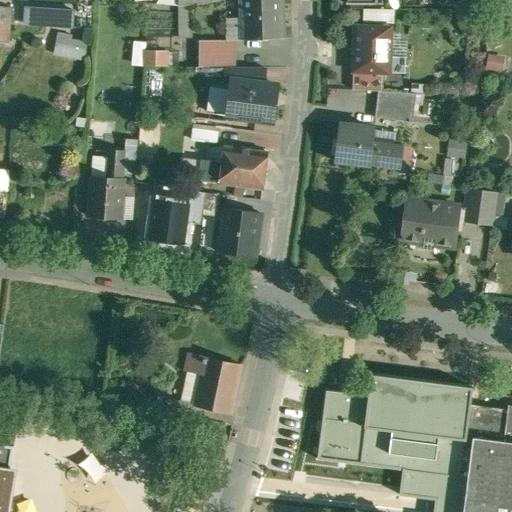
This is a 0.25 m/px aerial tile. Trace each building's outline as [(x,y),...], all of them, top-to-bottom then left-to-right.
[(283,0),(242,0),(243,19),(244,39),(284,39),(283,0)] [(12,6),(0,5),(0,23),(11,24),(12,6)] [(72,9),(31,7),(30,24),(71,27),(72,9)] [(229,41),(201,41),(201,66),(228,67),(237,66),(237,39),(244,39),(243,19),(229,20),(229,41)] [(0,23),(0,41),(9,42),(11,24),(0,23)] [(391,28),(356,26),(355,71),(383,72),(390,72),(391,28)] [(86,41),(58,36),(55,54),(82,59),(86,41)] [(168,50),(146,50),(146,67),(167,68),(168,50)] [(504,58),(489,55),(486,70),(501,73),(504,58)] [(237,66),(228,67),(228,84),(233,85),(234,79),(265,83),(265,67),(237,66)] [(383,72),(355,71),(354,90),(379,91),(382,91),(383,72)] [(265,83),(234,79),(233,85),(229,115),(273,121),(278,85),(265,83)] [(382,91),(379,91),(376,117),(410,122),(413,93),(382,91)] [(376,128),(341,124),(339,134),(335,134),(332,160),(371,165),(371,164),(401,168),(404,145),(395,144),(374,142),(376,128)] [(270,152),(226,146),(224,161),(203,158),(200,179),(265,188),(270,152)] [(125,150),(108,149),(106,177),(123,178),(125,150)] [(9,176),(0,174),(0,189),(8,190),(9,176)] [(106,177),(92,176),(89,216),(121,219),(124,178),(123,178),(106,177)] [(497,192),(469,188),(466,208),(465,220),(493,224),(497,192)] [(219,194),(207,193),(204,214),(216,216),(219,194)] [(466,208),(409,200),(404,239),(422,242),(421,248),(435,250),(436,244),(454,246),(457,223),(465,224),(465,220),(466,208)] [(262,213),(226,208),(220,252),(256,257),(262,213)] [(243,365),(190,354),(186,370),(201,373),(195,405),(231,412),(243,365)] [(511,511),(511,411),(511,410),(470,405),(473,388),(375,375),(368,427),(363,462),(462,475),(457,511),(511,511)] [(190,402),(159,395),(156,408),(187,416),(190,402)] [(368,427),(323,421),(319,456),(363,462),(368,427)] [(0,511),(4,511),(10,475),(9,474),(14,446),(0,443),(0,511)] [(163,499),(179,500),(180,476),(164,475),(163,499)]
